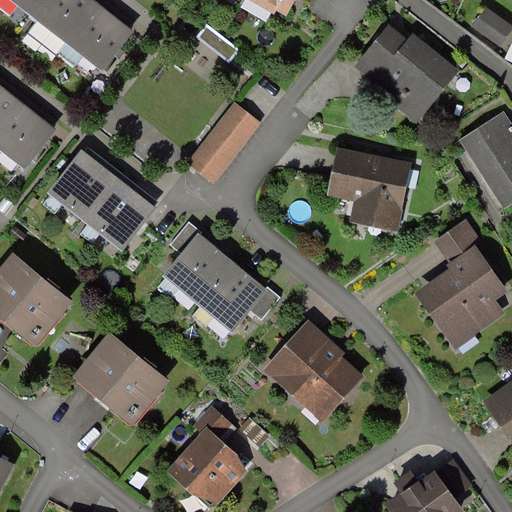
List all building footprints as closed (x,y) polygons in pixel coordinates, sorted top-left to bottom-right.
[(0,0),(0,16),(92,87),(134,34),(113,18),(90,0),(0,0)] [(268,0),(286,11),(292,0),(268,0)] [(207,26),(198,37),(229,62),(238,50),(207,26)] [(391,30),(360,66),(379,82),(376,85),(400,105),(409,96),(423,108),(455,72),(417,40),(415,38),(408,45),(391,30)] [(0,89),(0,166),(22,183),(59,135),(36,117),(3,92),(0,89)] [(190,164),(213,182),(259,123),(236,105),(190,164)] [(466,152),(504,209),(511,204),(511,162),(509,157),(504,150),(511,144),(506,136),(511,131),(511,124),(504,112),(445,151),(452,161),(466,152)] [(102,166),(79,149),(35,205),(115,267),(159,211),(135,193),(102,166)] [(381,161),(341,153),(333,191),(360,197),(355,218),(393,226),(406,167),(381,161)] [(432,311),(448,335),(465,324),(470,332),(500,312),(490,299),(503,290),(476,251),(481,247),(466,224),(441,240),(456,263),(452,266),(455,270),(451,273),(426,289),(438,306),(432,311)] [(209,247),(197,238),(154,294),(225,349),(269,293),(250,279),(209,247)] [(42,280),(17,259),(0,279),(0,310),(14,322),(17,319),(19,321),(34,333),(32,335),(36,339),(67,300),(53,288),(55,285),(44,277),(42,280)] [(333,346),(308,323),(267,368),(323,418),(360,378),(333,353),(330,350),(333,346)] [(138,359),(113,338),(81,377),(110,401),(113,398),(115,400),(130,412),(128,414),(132,417),(163,379),(148,367),(151,364),(140,356),(138,359)] [(502,415),(511,428),(511,387),(493,401),(502,415)] [(221,444),(208,432),(173,472),(211,506),(244,470),(234,461),(237,458),(221,444)] [(0,459),(0,490),(13,466),(0,459)] [(404,495),(391,504),(396,511),(457,511),(460,511),(452,500),(470,487),(453,463),(421,486),(416,480),(411,474),(397,484),(404,495)]
